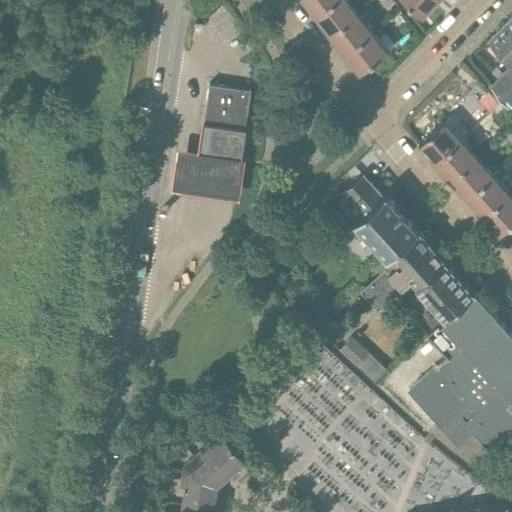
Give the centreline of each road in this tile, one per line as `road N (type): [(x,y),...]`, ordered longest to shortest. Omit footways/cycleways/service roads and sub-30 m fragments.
road 1 (tertiary): [(99,511),(178,0)]
road 2 (residential): [(511,290),(370,117)]
road 3 (residential): [(370,117),(486,0)]
road 4 (residential): [(370,117),(275,0)]
